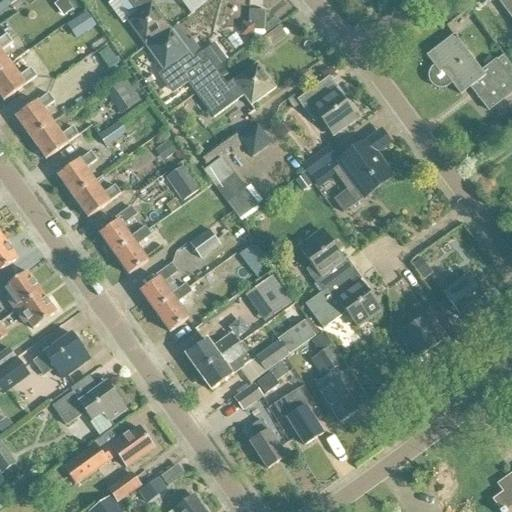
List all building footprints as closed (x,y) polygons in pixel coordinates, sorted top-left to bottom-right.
[(0,0),(0,14),(11,7),(5,0),(0,0)] [(63,18),(73,11),(64,0),(62,0),(54,7),(63,18)] [(148,0),(110,0),(108,2),(125,24),(127,22),(146,49),(158,40),(158,39),(170,30),(148,0)] [(453,0),(449,0),(435,11),(445,24),(462,11),(453,0)] [(511,0),(496,0),(511,21),(511,0)] [(263,29),(264,11),(249,10),(249,28),(263,29)] [(76,22),(85,35),(96,28),(86,14),(76,22)] [(196,95),(220,78),(202,53),(192,61),(170,30),(158,39),(158,40),(146,49),(164,73),(158,78),(172,97),(188,85),(196,95)] [(0,73),(11,66),(1,53),(12,45),(6,37),(0,41),(0,73)] [(481,73),(454,37),(427,58),(435,67),(432,69),(431,71),(430,74),(429,77),(430,81),(432,85),(434,87),(438,89),(442,89),(446,89),(450,87),(452,85),(460,96),(470,88),(488,112),(511,94),(511,70),(503,58),(497,63),(496,62),(481,73)] [(109,72),(118,65),(107,50),(98,57),(109,72)] [(220,78),(196,95),(213,119),(243,97),(251,108),(276,90),(258,65),(227,87),(220,78)] [(11,66),(0,73),(0,97),(4,103),(26,87),(37,79),(31,70),(20,78),(11,66)] [(104,88),(120,114),(141,101),(125,75),(104,88)] [(356,121),(334,92),(338,90),(329,78),(297,102),(313,124),(320,119),(334,138),(356,121)] [(31,140),(53,124),(44,112),(55,104),(49,95),(38,103),(37,103),(15,119),(31,140)] [(53,124),(31,140),(46,161),(68,145),(79,137),(73,129),(62,137),(53,124)] [(118,124),(106,133),(98,138),(105,149),(126,135),(118,124)] [(252,159),(270,146),(257,128),(240,141),(252,159)] [(341,160),(331,146),(301,167),(317,191),(331,182),(330,180),(335,176),(349,194),(355,190),(363,200),(393,178),(377,156),(392,145),(381,131),(341,160)] [(73,199),(95,183),(85,170),(97,162),(91,154),(80,162),(79,162),(57,178),(73,199)] [(216,191),(234,177),(222,160),(204,174),(216,191)] [(199,191),(183,168),(166,180),(182,203),(199,191)] [(229,207),(247,194),(234,177),(216,191),(229,207)] [(303,193),(311,187),(303,177),(295,183),(303,193)] [(95,183),(73,199),(88,220),(110,204),(109,204),(121,196),(115,188),(104,196),(95,183)] [(247,194),(229,207),(241,224),(259,211),(247,194)] [(133,243),(131,239),(122,227),(136,217),(131,209),(116,220),(118,223),(100,236),(114,257),(133,243)] [(133,243),(114,257),(129,277),(148,263),(136,247),(150,236),(145,229),(131,239),(133,243)] [(220,248),(209,232),(190,246),(201,262),(220,248)] [(322,294),(354,270),(346,260),(343,262),(322,232),(299,249),(313,267),(306,272),(322,294)] [(3,240),(0,242),(0,273),(18,260),(3,240)] [(255,249),(240,259),(248,270),(263,259),(255,249)] [(423,282),(433,275),(421,260),(411,267),(423,282)] [(174,300),(171,296),(163,284),(177,274),(171,266),(157,277),(159,280),(140,293),(155,314),(174,300)] [(359,283),(362,281),(354,270),(322,294),(304,307),(323,332),(347,314),(358,329),(380,313),(359,283)] [(15,313),(42,294),(27,273),(4,290),(9,297),(5,300),(15,313)] [(274,319),(292,306),(272,278),(254,291),(274,319)] [(437,306),(461,338),(483,322),(478,316),(489,308),(466,278),(444,294),(447,299),(437,306)] [(174,300),(155,314),(169,334),(189,320),(177,304),(191,294),(186,286),(171,296),(174,300)] [(42,294),(15,313),(24,326),(28,324),(33,331),(56,314),(42,294)] [(439,354),(461,338),(437,306),(427,314),(429,317),(399,339),(416,361),(434,348),(439,354)] [(239,346),(198,375),(211,393),(233,377),(232,377),(240,372),(251,388),(268,376),(266,374),(315,340),(304,324),(277,342),(279,344),(251,364),(245,356),(246,355),(239,346)] [(54,370),(63,381),(90,362),(71,335),(43,355),(44,355),(33,363),(44,378),(54,370)] [(198,375),(239,346),(232,336),(213,349),(207,341),(186,357),(198,375)] [(337,386),(330,375),(345,365),(332,347),(310,363),(322,380),(314,385),(322,396),(321,396),(339,425),(358,413),(340,384),(337,386)] [(0,373),(16,361),(9,351),(0,357),(0,373)] [(16,361),(0,373),(0,391),(4,397),(29,378),(16,361)] [(98,391),(89,378),(70,392),(72,394),(53,408),(66,427),(85,413),(92,423),(102,416),(109,426),(127,413),(107,384),(98,391)] [(243,414),(263,399),(254,386),(233,401),(243,414)] [(398,402),(387,388),(374,398),(384,412),(398,402)] [(304,447),(323,436),(306,409),(307,403),(299,391),(274,407),(282,420),(287,421),(304,447)] [(268,433),(261,421),(251,428),(258,439),(250,444),(267,471),(286,459),(269,432),(268,433)] [(153,450),(139,430),(125,440),(123,438),(120,440),(114,431),(62,468),(75,486),(117,456),(127,469),(153,450)] [(0,475),(1,477),(17,466),(1,443),(0,443),(0,475)] [(116,506),(141,489),(132,475),(107,492),(116,506)] [(511,511),(511,476),(498,486),(504,494),(493,502),(500,511),(511,511)] [(167,493),(158,480),(138,495),(148,507),(167,493)] [(206,511),(195,497),(173,511),(206,511)] [(102,511),(119,511),(110,499),(99,507),(102,511)]
